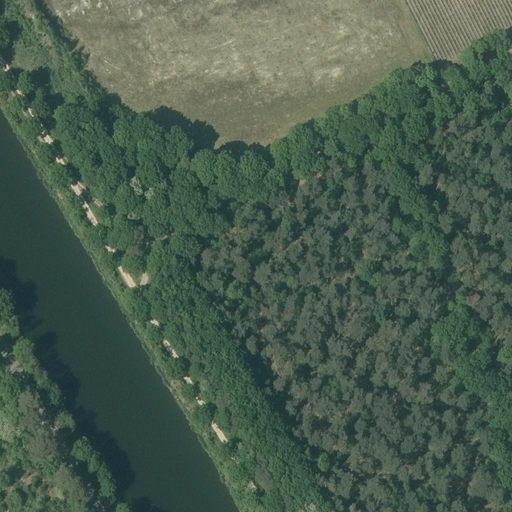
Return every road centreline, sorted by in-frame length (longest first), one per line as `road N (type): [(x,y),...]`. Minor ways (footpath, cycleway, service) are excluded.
road 1 (track): [(172,228),(448,78)]
road 2 (track): [(0,60),(73,184),(149,243)]
road 3 (track): [(266,511),(143,306)]
road 4 (unclassified): [(93,511),(0,355)]
road 5 (track): [(143,306),(73,184)]
